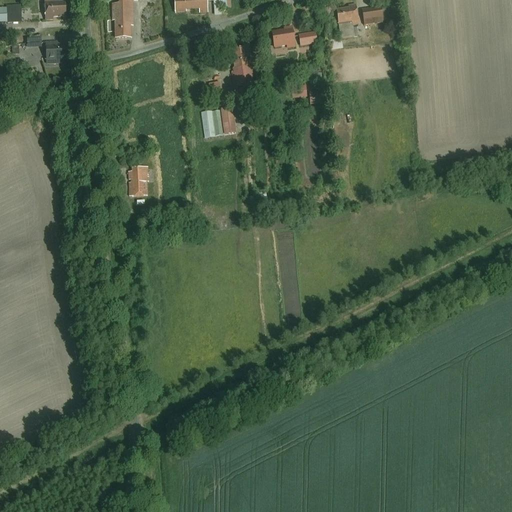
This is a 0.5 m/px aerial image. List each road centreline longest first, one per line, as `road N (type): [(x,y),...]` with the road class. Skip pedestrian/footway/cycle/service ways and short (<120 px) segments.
road 1 (track): [(511,228),(0,492)]
road 2 (unclassified): [(92,63),(96,169),(136,423),(140,511)]
road 3 (unclassified): [(92,63),(291,0)]
